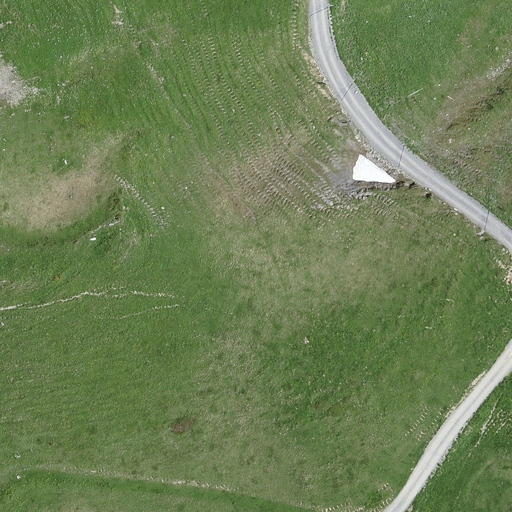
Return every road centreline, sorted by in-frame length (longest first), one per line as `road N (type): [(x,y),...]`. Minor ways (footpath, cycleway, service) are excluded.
road 1 (track): [(511,242),(386,145),(357,110),(323,41),(319,0)]
road 2 (track): [(394,511),(511,356)]
